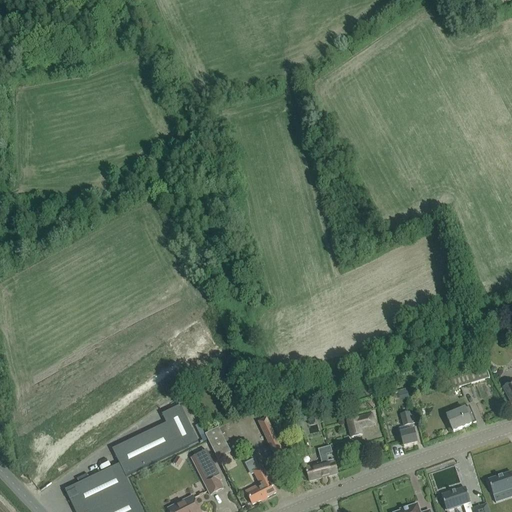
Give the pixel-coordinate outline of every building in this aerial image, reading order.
[(448,392),(490,379),(487,370),(470,375),(469,373),(445,381),(448,392)] [(511,383),(503,389),(511,405),(511,404),(511,383)] [(407,391),(398,393),(400,401),(409,398),(407,391)] [(126,477),(198,442),(181,406),(162,414),(167,424),(112,449),(120,464),(126,477)] [(476,423),(470,407),(446,417),(453,433),(471,425),(476,423)] [(417,444),(412,425),(409,413),(401,415),(404,427),(399,428),(404,448),(417,444)] [(375,425),(373,415),(347,422),(351,438),(362,436),(360,429),(375,425)] [(287,462),(266,419),(258,423),(279,466),(287,462)] [(231,452),(219,427),(205,434),(218,459),(231,452)] [(318,451),(319,455),(322,466),(318,467),(318,466),(317,466),(318,467),(305,470),(306,475),(307,474),(309,482),(338,475),(334,463),(329,464),(327,456),(332,455),(330,448),(318,451)] [(221,480),(206,451),(191,459),(210,496),(223,490),(219,482),(221,480)] [(177,458),(173,465),(179,468),(183,462),(177,458)] [(142,511),(133,492),(126,477),(120,464),(65,491),(75,511),(142,511)] [(275,494),(262,467),(253,472),(260,485),(246,492),(252,505),(275,494)] [(511,474),(511,473),(488,481),(493,497),(511,490),(511,474)] [(441,497),(447,511),(470,504),(465,489),(441,497)] [(199,511),(193,499),(187,502),(186,500),(175,506),(175,508),(169,511),(199,511)]
